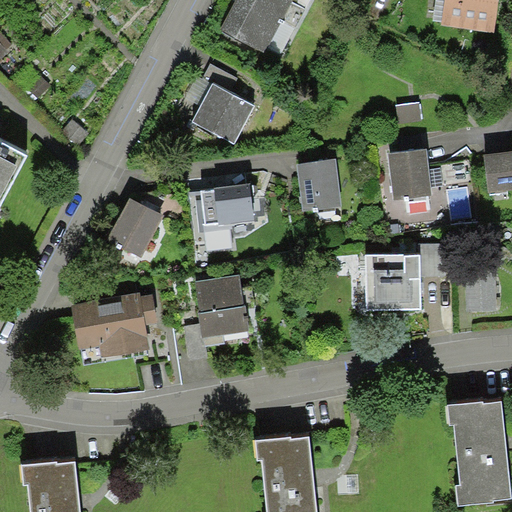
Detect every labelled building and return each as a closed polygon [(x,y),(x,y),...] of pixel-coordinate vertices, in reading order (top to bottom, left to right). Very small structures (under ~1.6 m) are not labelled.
[(232,0),(215,32),(259,55),(277,22),(295,32),(311,0),(232,0)] [(488,0),(434,0),(431,23),(484,31),(488,0)] [(0,62),(10,51),(0,41),(0,62)] [(211,66),(191,102),(203,108),(196,121),(233,142),(253,107),(231,94),(238,82),(211,66)] [(41,75),(25,90),(37,103),(53,88),(41,75)] [(419,104),(395,107),(398,124),(422,120),(419,104)] [(92,135),(72,118),(59,133),(79,151),(92,135)] [(0,193),(25,151),(0,136),(0,193)] [(420,148),(379,155),(386,199),(402,197),(405,214),(431,210),(420,148)] [(511,151),(477,157),(483,193),(511,188),(511,151)] [(331,159),(291,166),(299,214),(339,208),(331,159)] [(245,187),(197,194),(203,235),(231,231),(230,223),(250,220),(245,187)] [(140,198),(114,239),(148,261),(174,220),(140,198)] [(444,268),(443,245),(414,246),(414,255),(372,256),(373,311),(422,309),(421,269),(444,268)] [(493,270),(459,271),(461,314),(494,313),(493,270)] [(238,278),(194,285),(201,323),(181,326),(187,362),(211,358),(207,336),(247,329),(238,278)] [(159,294),(77,307),(84,348),(105,345),(108,359),(155,351),(150,325),(164,323),(159,294)] [(511,484),(502,400),(446,406),(459,510),(511,503),(511,484)] [(318,511),(309,431),(254,437),(262,511),(318,511)] [(80,511),(75,461),(21,466),(25,511),(80,511)]
